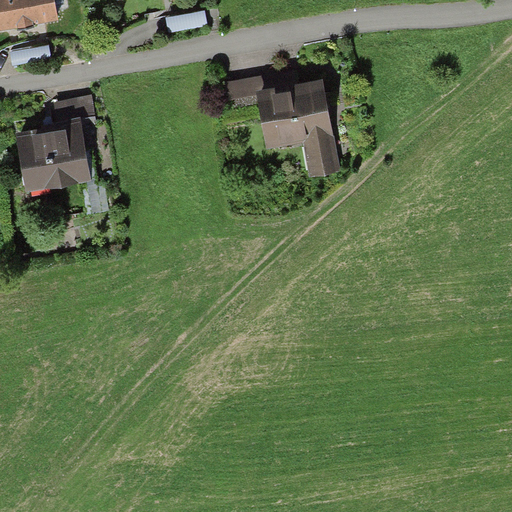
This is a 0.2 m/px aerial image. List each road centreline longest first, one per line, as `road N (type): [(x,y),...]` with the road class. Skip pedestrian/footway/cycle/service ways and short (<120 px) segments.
road 1 (track): [(511,45),(283,243),(36,511)]
road 2 (residential): [(511,4),(263,34),(0,86)]
